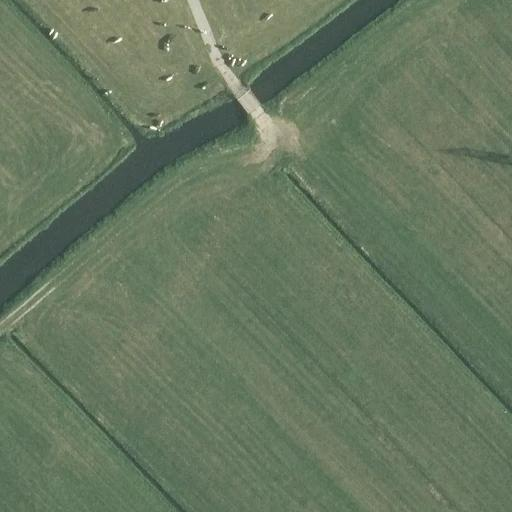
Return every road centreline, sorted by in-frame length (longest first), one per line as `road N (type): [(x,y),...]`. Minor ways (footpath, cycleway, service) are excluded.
road 1 (track): [(192,0),(219,65),(278,137),(189,178),(0,330)]
road 2 (track): [(377,245),(278,137),(361,70)]
